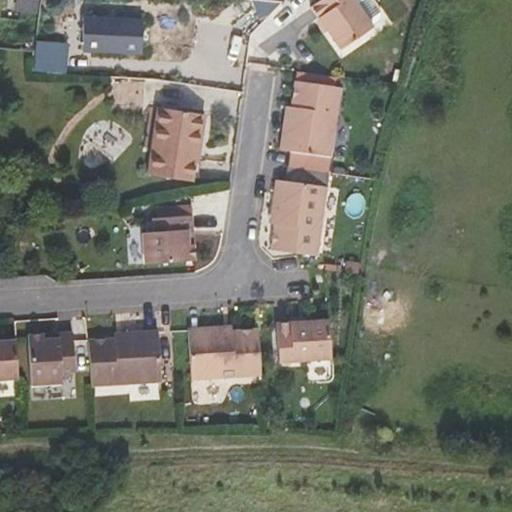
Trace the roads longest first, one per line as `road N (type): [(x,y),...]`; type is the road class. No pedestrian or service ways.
road 1 (track): [(511,469),(334,452),(0,452)]
road 2 (residential): [(0,304),(235,287),(266,82)]
